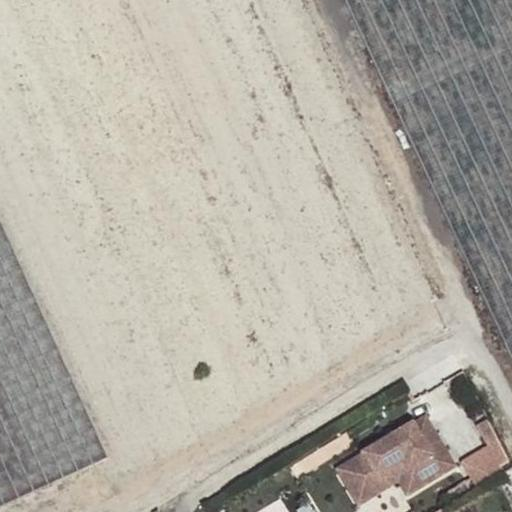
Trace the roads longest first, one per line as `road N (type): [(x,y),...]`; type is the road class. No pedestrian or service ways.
road 1 (track): [(464,305),(101,511)]
road 2 (unclassified): [(511,407),(482,344),(461,349),(199,495),(185,511)]
road 3 (track): [(482,344),(324,0)]
